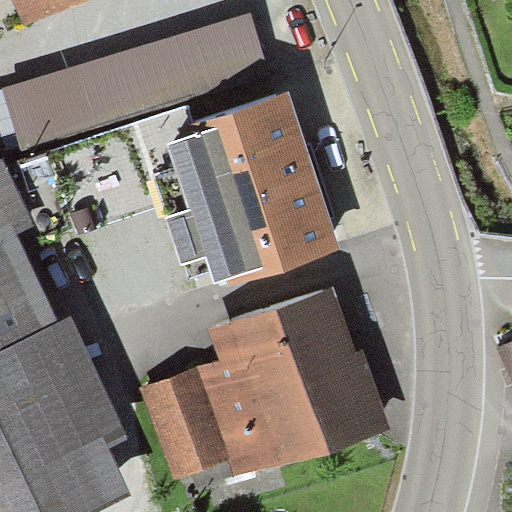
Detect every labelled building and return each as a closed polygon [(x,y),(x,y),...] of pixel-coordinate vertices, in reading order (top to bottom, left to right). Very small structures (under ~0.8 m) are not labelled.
[(13,0),(22,18),(61,0),(13,0)] [(47,152),(261,82),(239,15),(3,91),(25,159),(47,152)] [(332,245),(277,77),(261,82),(47,152),(73,234),(160,206),(176,255),(197,248),(209,285),(332,245)] [(0,360),(57,335),(14,242),(25,237),(0,182),(0,360)] [(230,459),(238,482),(380,429),(331,298),(217,341),(225,362),(142,393),(175,480),(230,459)] [(0,360),(0,511),(86,511),(113,500),(90,451),(107,443),(57,335),(0,360)] [(511,346),(501,351),(511,375),(511,346)]
